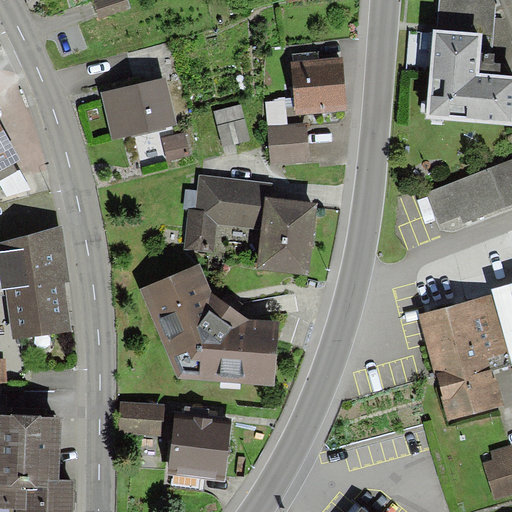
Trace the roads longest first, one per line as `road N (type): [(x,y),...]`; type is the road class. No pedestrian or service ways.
road 1 (tertiary): [(252,511),(304,427),(347,314),(374,167),(386,0)]
road 2 (tertiary): [(22,35),(67,156),(97,301),(100,511)]
